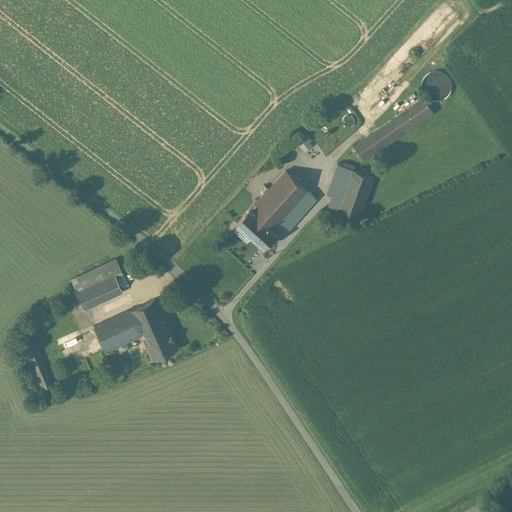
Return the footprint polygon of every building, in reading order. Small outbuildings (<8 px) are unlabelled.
[(434,72),(432,73),(430,74),(428,75),(427,76),(425,78),(425,79),(424,80),(423,81),(423,83),(423,84),(423,86),(423,88),(423,90),(424,91),(425,93),(426,94),(427,96),(429,97),(431,98),(432,99),(434,99),(437,99),(439,99),(441,98),(443,98),(445,97),(446,95),(447,94),(448,93),(449,91),(450,89),(450,88),(450,86),(450,84),(450,82),(449,80),(448,79),(447,77),(446,76),(444,75),(442,73),(439,72),(436,72),(434,72)] [(363,159),(434,113),(424,97),(353,144),(363,159)] [(306,151),(315,143),(306,134),(297,142),(306,151)] [(337,164),(327,194),(333,196),(343,166),(337,164)] [(374,176),(343,166),(333,196),(329,207),(359,218),(374,176)] [(309,191),(286,171),(252,210),(274,230),(278,226),(309,191)] [(309,191),(278,226),(286,233),(317,198),(309,191)] [(252,210),(250,209),(238,222),(265,247),(278,233),(274,230),(252,210)] [(117,259),(71,280),(76,291),(114,273),(115,276),(123,273),(117,259)] [(76,291),(65,296),(73,314),(84,309),(83,308),(122,291),(115,276),(114,273),(76,291)] [(154,299),(131,310),(130,310),(94,326),(105,350),(141,334),(165,323),(154,299)] [(165,323),(141,334),(152,360),(177,349),(165,323)] [(34,341),(22,346),(28,360),(40,355),(34,341)] [(40,355),(28,360),(41,390),(52,385),(40,355)] [(120,370),(126,367),(124,361),(117,364),(120,370)]
